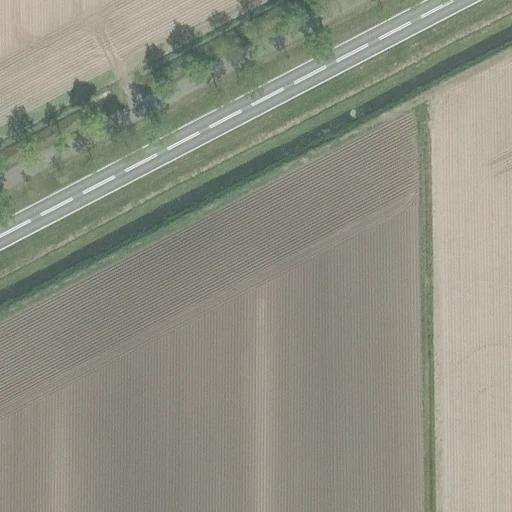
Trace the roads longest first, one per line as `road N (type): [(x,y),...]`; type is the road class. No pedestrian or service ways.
road 1 (trunk): [(0,237),(456,0)]
road 2 (unclassified): [(0,189),(377,0)]
